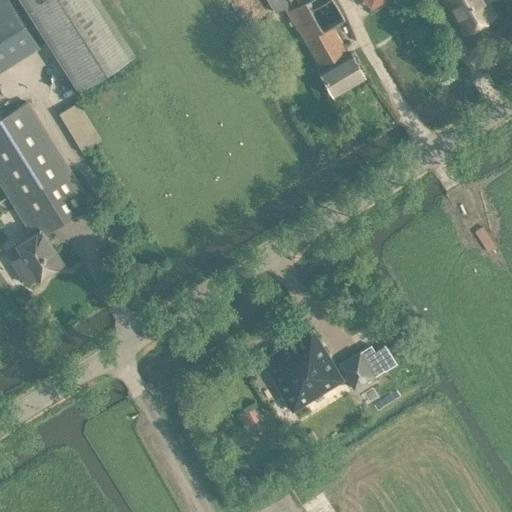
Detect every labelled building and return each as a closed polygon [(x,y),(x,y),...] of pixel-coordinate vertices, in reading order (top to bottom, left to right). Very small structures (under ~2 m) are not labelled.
[(0,0),(0,70),(40,46),(9,0),(0,0)] [(27,0),(85,91),(138,58),(101,0),(27,0)] [(344,16),(333,0),(268,0),(275,12),(284,7),(286,9),(320,68),(318,70),(333,95),(365,76),(349,51),(348,52),(344,46),(331,24),(344,16)] [(443,0),(462,33),(495,14),(486,0),(443,0)] [(79,99),(59,111),(82,148),(102,136),(79,99)] [(0,117),(0,181),(32,232),(15,243),(21,253),(11,259),(25,282),(35,275),(37,278),(62,263),(44,234),(90,204),(26,101),(0,117)] [(261,359),(292,410),(343,379),(311,328),(261,359)] [(370,344),(360,350),(364,357),(374,351),(370,344)] [(360,350),(339,363),(354,389),(375,376),(375,375),(385,369),(374,351),(364,357),(360,350)] [(243,414),(249,424),(260,417),(254,407),(243,414)]
